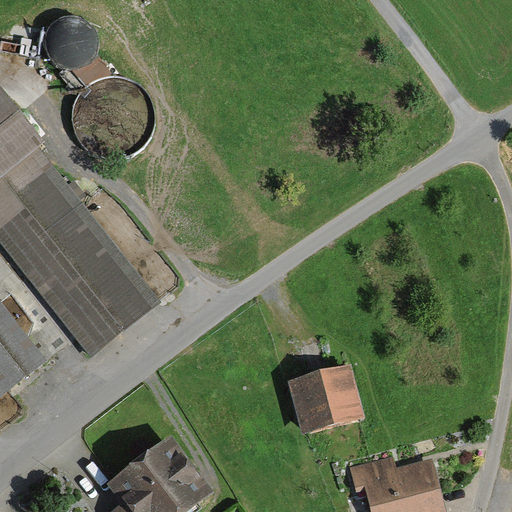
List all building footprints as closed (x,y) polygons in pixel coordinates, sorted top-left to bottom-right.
[(79,23),(46,43),(83,103),(116,83),(79,23)] [(0,106),(0,396),(44,362),(0,307),(0,244),(89,356),(156,303),(0,106)] [(344,370),(285,388),(300,439),(359,421),(344,370)] [(190,511),(203,503),(163,447),(104,489),(119,511),(190,511)] [(387,466),(352,474),(357,494),(361,494),(364,511),(439,511),(431,471),(390,480),(387,466)]
